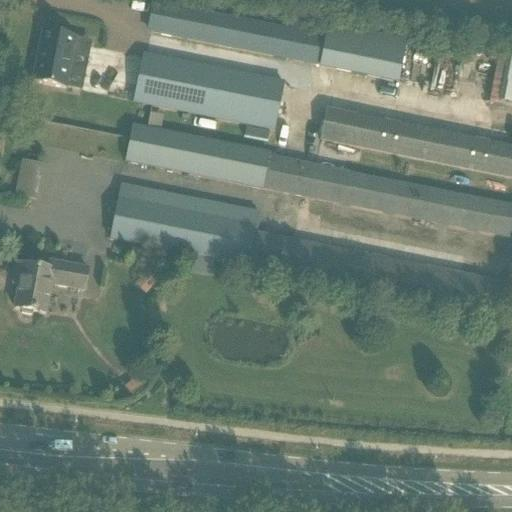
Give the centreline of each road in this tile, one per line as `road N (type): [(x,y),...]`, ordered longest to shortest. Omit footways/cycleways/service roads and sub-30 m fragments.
road 1 (primary): [(481,491),(0,432)]
road 2 (primary): [(0,472),(319,498),(481,491)]
